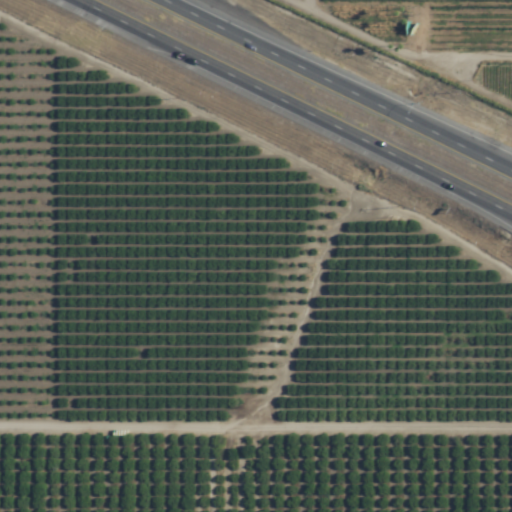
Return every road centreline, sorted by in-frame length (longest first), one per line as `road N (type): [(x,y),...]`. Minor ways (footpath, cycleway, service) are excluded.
road 1 (motorway): [(53,0),(511,217)]
road 2 (motorway): [(511,167),(159,0)]
